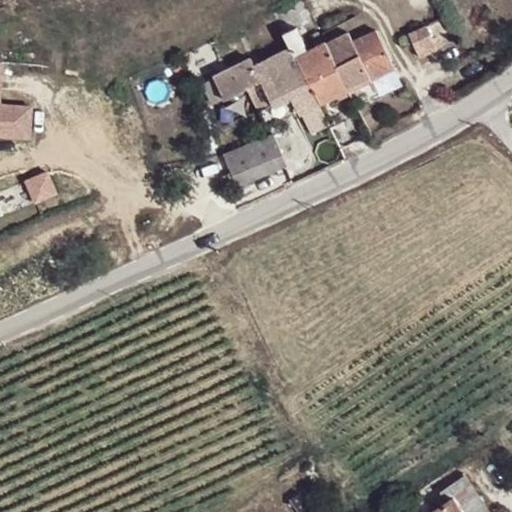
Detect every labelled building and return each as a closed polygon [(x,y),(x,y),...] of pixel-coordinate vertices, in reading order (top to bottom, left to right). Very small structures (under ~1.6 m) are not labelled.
[(292,52),(323,106),(354,91),(330,43),(310,52),(298,28),(284,34),(292,52)] [(330,43),(354,91),(398,71),(381,32),(356,44),(350,34),(330,43)] [(430,34),(412,42),(421,60),(438,52),(430,34)] [(252,63),(216,81),(227,101),(249,90),(267,125),(294,112),(287,98),(294,95),(303,115),(323,106),(292,52),(255,68),(252,63)] [(0,135),(29,137),(31,107),(0,105),(0,85),(1,62),(0,61),(0,135)] [(343,124),(333,129),(343,151),(352,147),(343,124)] [(224,156),(229,167),(237,187),(238,189),(288,167),(274,134),(224,156)] [(38,200),(59,189),(48,168),(27,179),(38,200)] [(232,175),(221,181),(226,192),(237,187),(232,175)] [(454,499),(464,511),(492,511),(467,477),(443,494),(449,503),(454,499)] [(402,511),(403,511),(392,496),(369,511),(402,511)] [(464,511),(454,499),(449,503),(436,511),(464,511)]
